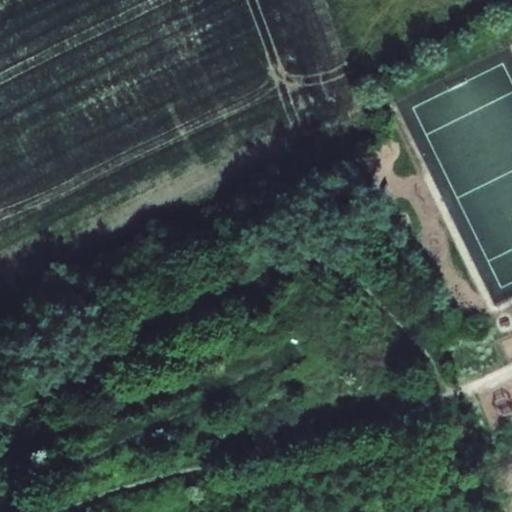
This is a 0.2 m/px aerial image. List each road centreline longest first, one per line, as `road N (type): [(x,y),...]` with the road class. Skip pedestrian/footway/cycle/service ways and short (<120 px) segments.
road 1 (track): [(0,412),(276,269),(313,261),(365,285),(415,332),(433,361),(442,400)]
road 2 (track): [(55,511),(457,398),(511,373)]
